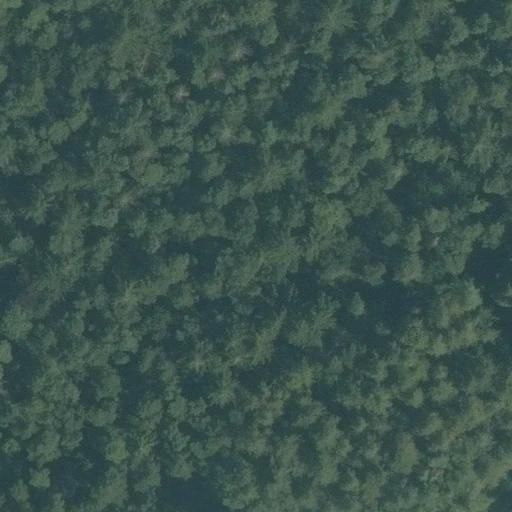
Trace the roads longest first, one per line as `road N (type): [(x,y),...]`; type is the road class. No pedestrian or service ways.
road 1 (track): [(511,236),(458,270),(0,305)]
road 2 (unknown): [(488,0),(471,17),(360,60),(280,63),(209,88),(100,64),(0,54)]
